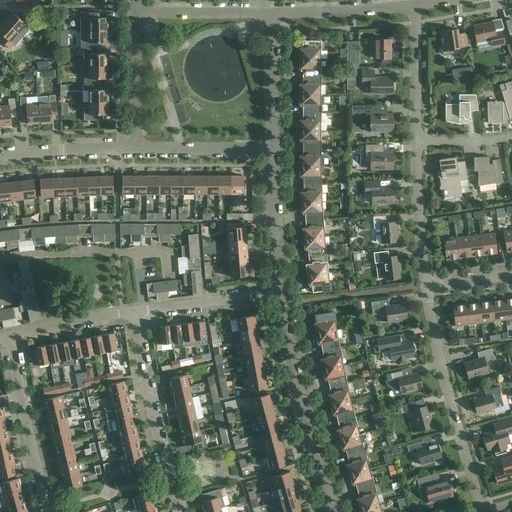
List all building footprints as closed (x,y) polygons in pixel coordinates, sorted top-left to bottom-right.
[(4,21),(18,33),(23,37),(31,29),(29,27),(33,23),(23,14),(19,19),(12,12),(4,21)] [(108,18),(99,18),(99,12),(96,12),(81,12),(81,30),(108,30),(108,18)] [(0,26),(0,32),(2,35),(4,36),(0,41),(10,49),(13,45),(15,46),(23,37),(18,33),(4,21),(0,26)] [(476,42),(477,42),(491,39),(492,46),(504,44),(502,32),(495,33),(493,23),(473,26),(476,42)] [(447,32),(447,31),(439,32),(442,51),(443,55),(454,53),(453,48),(467,46),(466,33),(458,35),(457,29),(451,30),(451,31),(447,32)] [(108,30),(81,30),(81,48),(84,48),(99,48),(99,43),(108,43),(108,30)] [(391,64),(391,59),(391,47),(393,47),(393,40),(373,40),(373,47),(375,47),(375,59),(381,59),(381,64),(391,64)] [(301,50),(301,59),(319,59),(319,51),(321,51),(321,41),(302,41),(302,50),(301,50)] [(347,54),(359,54),(359,42),(347,42),(347,50),(347,54)] [(99,54),(99,48),(84,48),(84,55),(89,55),(89,66),(108,66),(108,54),(99,54)] [(319,59),(301,59),(301,68),(302,68),(302,77),(321,77),(321,67),(319,67),(319,59)] [(84,78),(84,84),(99,84),(99,79),(108,79),(108,66),(89,66),(89,78),(84,78)] [(393,78),(374,78),(374,71),(361,71),(361,84),(370,84),(370,94),(379,94),(379,97),(393,97),(393,78)] [(321,77),(302,77),(302,86),(301,86),(301,95),(319,95),(319,87),(321,87),(321,77)] [(511,81),(500,85),(505,103),(502,103),(502,102),(496,102),(496,101),(494,101),(494,102),(487,102),(488,123),(503,123),(503,117),(509,116),(510,119),(511,118),(511,81)] [(89,91),(89,102),(108,102),(108,90),(99,90),(99,84),(84,84),(84,91),(89,91)] [(49,96),(37,97),(38,103),(39,122),(41,122),(41,124),(51,123),(51,113),(57,113),(55,95),(49,96)] [(302,113),(321,113),(321,104),(324,104),(324,95),(319,95),(301,95),(301,104),(302,104),(302,113)] [(469,112),(478,110),(476,95),(459,95),(459,104),(445,104),(445,119),(445,120),(445,121),(446,122),(447,122),(448,122),(459,125),(459,116),(463,116),(463,117),(463,118),(464,119),(465,119),(466,119),(467,119),(468,119),(468,118),(469,118),(469,117),(469,116),(469,112)] [(38,103),(27,104),(26,97),(20,98),(21,114),(27,114),(28,125),(38,124),(38,122),(39,122),(38,103)] [(9,106),(0,106),(0,125),(1,126),(1,127),(12,126),(10,116),(16,115),(14,98),(8,99),(9,106)] [(108,115),(108,102),(89,102),(89,108),(84,108),(84,121),(88,121),(88,125),(96,125),(96,121),(99,121),(99,115),(108,115)] [(385,135),(393,135),(393,115),(387,115),(387,105),(366,105),(366,115),(370,115),(370,123),(369,123),(369,125),(370,125),(370,132),(384,132),(385,135)] [(321,113),(302,113),(302,121),(301,121),(301,131),(319,131),(319,122),(321,122),(321,113)] [(302,148),(321,148),(321,139),(319,139),(319,131),(301,131),(301,140),(302,140),(302,148)] [(366,145),(366,161),(371,161),(371,169),(393,169),(393,153),(380,153),(380,145),(366,145)] [(321,148),(302,148),(303,157),(301,157),(301,166),(319,166),(324,166),(324,157),(321,157),(321,148)] [(460,181),(467,180),(465,161),(457,162),(456,157),(439,160),(441,177),(439,177),(440,186),(440,187),(439,188),(439,189),(440,189),(440,190),(441,191),(442,195),(444,194),(453,193),(454,197),(454,198),(462,197),(461,193),(460,181)] [(479,185),(495,182),(495,184),(503,183),(500,159),(492,161),(493,165),(489,165),(489,157),(474,157),(474,171),(478,171),(479,185)] [(319,166),(301,166),(301,176),(303,176),(303,185),(322,184),(321,174),(319,174),(319,166)] [(113,176),(100,177),(101,195),(113,194),(113,176)] [(122,194),(134,194),(134,176),(122,176),(122,194)] [(134,194),(146,194),(146,176),(134,176),(134,194)] [(146,194),(158,194),(158,176),(146,176),(146,194)] [(158,194),(171,194),(170,176),(158,176),(158,194)] [(183,194),(183,176),(170,176),(171,194),(183,194)] [(183,194),(195,194),(195,176),(183,176),(183,194)] [(195,194),(207,194),(207,176),(195,176),(195,194)] [(219,194),(219,176),(207,176),(207,194),(219,194)] [(219,194),(231,194),(231,176),(219,176),(219,194)] [(243,176),(231,176),(231,194),(243,194),(243,176)] [(88,177),(76,178),(77,196),(89,195),(88,177)] [(101,195),(100,177),(88,177),(89,195),(101,195)] [(64,178),(52,179),(53,197),(65,196),(64,178)] [(77,196),(76,178),(64,178),(65,196),(77,196)] [(53,197),(52,179),(40,179),(40,197),(53,197)] [(34,180),(21,181),(23,199),(36,198),(34,180)] [(23,199),(21,181),(9,183),(11,201),(23,199)] [(394,188),(378,189),(378,182),(365,182),(365,194),(372,193),(372,204),(394,203),(394,188)] [(9,183),(0,183),(0,202),(11,201),(9,183)] [(322,184),(303,185),(303,193),(302,194),(302,203),(320,202),(320,194),(322,194),(322,184)] [(320,202),(302,203),(303,212),(304,212),(305,221),(324,219),(323,210),(321,210),(320,202)] [(495,209),(496,215),(497,218),(505,216),(503,208),(495,209)] [(396,222),(386,223),(385,216),(373,217),(374,230),(381,229),(382,243),(397,242),(396,222)] [(304,230),(305,239),(323,237),(322,229),(324,229),(324,219),(305,221),(306,230),(304,230)] [(115,234),(115,224),(84,225),(85,238),(93,237),(93,242),(104,242),(104,234),(115,234)] [(150,237),(150,225),(120,224),(120,234),(130,234),(130,242),(142,242),(142,237),(150,237)] [(77,238),(85,238),(84,225),(54,227),(55,236),(65,236),(66,244),(77,243),(77,238)] [(180,225),(150,225),(150,237),(158,237),(158,242),(170,242),(170,234),(180,234),(180,225)] [(45,237),(55,236),(54,227),(24,229),(26,242),(34,241),(34,246),(45,245),(45,237)] [(227,228),(228,241),(246,239),(245,227),(239,227),(227,228)] [(18,243),(26,242),(24,229),(0,232),(0,241),(6,241),(7,249),(19,247),(18,243)] [(507,252),(511,251),(511,230),(503,232),(507,252)] [(481,235),(484,255),(497,254),(494,233),(481,235)] [(187,257),(187,265),(200,264),(197,234),(188,235),(189,246),(181,246),(182,258),(187,257)] [(471,257),(484,255),(481,235),(469,237),(471,257)] [(323,237),(305,239),(305,248),(307,248),(308,257),(327,255),(326,245),(323,245),(323,237)] [(459,258),(471,257),(469,237),(456,238),(459,258)] [(459,258),(456,238),(443,240),(446,260),(459,258)] [(228,241),(229,253),(247,251),(246,239),(228,241)] [(91,254),(115,255),(115,246),(91,246),(91,254)] [(339,246),(329,249),(331,255),(341,252),(339,246)] [(229,253),(230,265),(248,263),(247,251),(229,253)] [(373,253),(375,264),(384,262),(386,280),(400,278),(398,266),(400,265),(399,256),(388,257),(388,251),(373,253)] [(327,255),(308,257),(309,266),(307,266),(308,275),(326,273),(325,265),(328,265),(327,255)] [(19,284),(21,292),(33,290),(27,260),(18,262),(20,273),(12,274),(15,285),(19,284)] [(248,263),(230,265),(231,277),(249,276),(248,263)] [(200,264),(187,265),(188,274),(183,274),(184,285),(192,285),(193,295),(202,295),(200,264)] [(326,273),(308,275),(310,284),(311,284),(313,293),(331,291),(330,280),(327,281),(326,273)] [(178,290),(176,281),(146,284),(148,297),(156,296),(157,301),(168,299),(167,291),(178,290)] [(39,320),(33,290),(21,292),(23,301),(18,302),(19,307),(20,313),(28,311),(30,322),(39,320)] [(506,320),(511,319),(511,298),(503,300),(506,320)] [(388,300),(376,302),(371,302),(373,315),(386,313),(388,322),(407,319),(405,304),(389,307),(388,300)] [(493,321),(506,320),(503,300),(490,301),(493,321)] [(481,323),(493,321),(490,301),(478,303),(481,323)] [(465,304),(468,325),(481,323),(478,303),(465,304)] [(455,326),(468,325),(465,304),(452,306),(455,326)] [(22,319),(20,313),(19,307),(0,310),(0,320),(2,320),(3,328),(14,326),(13,321),(22,319)] [(317,334),(335,331),(333,323),(336,322),(334,312),(316,315),(317,324),(315,325),(317,334)] [(236,318),(239,331),(256,328),(254,315),(236,318)] [(207,339),(205,321),(193,323),(195,340),(207,339)] [(195,340),(193,323),(182,324),(184,341),(185,347),(196,346),(195,340)] [(208,324),(211,336),(217,335),(215,323),(208,324)] [(185,347),(184,341),(182,324),(170,326),(173,343),(172,343),(173,349),(185,347)] [(161,344),(172,343),(173,343),(170,326),(159,327),(161,344)] [(239,331),(241,343),(259,339),(256,328),(239,331)] [(335,331),(317,334),(318,343),(320,342),(322,351),(340,348),(338,338),(336,338),(335,331)] [(114,333),(102,335),(106,352),(117,350),(114,333)] [(360,333),(352,334),(353,342),(362,341),(360,333)] [(95,354),(106,352),(102,335),(91,337),(95,354)] [(392,361),(397,360),(398,365),(406,363),(405,358),(415,356),(411,340),(400,343),(398,336),(372,341),(374,353),(390,350),(392,361)] [(83,357),(95,354),(91,337),(80,339),(83,357)] [(72,359),(83,357),(80,339),(69,342),(72,359)] [(241,343),(243,354),(261,351),(259,339),(241,343)] [(61,361),(72,359),(69,342),(58,344),(61,361)] [(58,344),(46,346),(50,363),(61,361),(58,344)] [(38,365),(50,363),(46,346),(35,348),(38,365)] [(340,348),(322,351),(324,360),(322,360),(324,369),(341,366),(340,358),(342,357),(340,348)] [(477,353),(479,359),(464,363),(469,379),(488,373),(484,359),(493,356),(491,349),(477,353)] [(243,354),(245,366),(263,363),(261,351),(243,354)] [(245,366),(247,378),(265,375),(263,363),(245,366)] [(341,366),(324,369),(325,378),(327,378),(329,387),(347,382),(345,373),(343,373),(341,366)] [(504,370),(502,376),(508,379),(511,373),(504,370)] [(111,380),(115,379),(123,377),(122,371),(110,374),(111,380)] [(418,373),(403,377),(402,371),(386,375),(388,385),(393,388),(399,386),(401,394),(422,389),(418,373)] [(169,378),(172,390),(189,386),(186,375),(169,378)] [(265,375),(247,378),(250,390),(267,387),(265,375)] [(110,397),(127,393),(125,382),(125,381),(107,385),(107,386),(108,386),(110,397)] [(347,382),(329,387),(331,395),(329,396),(331,405),(349,400),(347,393),(349,392),(347,382)] [(65,384),(54,387),(56,393),(67,391),(65,384)] [(325,384),(316,388),(320,394),(328,390),(325,384)] [(189,386),(172,390),(174,401),(191,397),(189,386)] [(56,393),(54,387),(43,390),(44,396),(56,393)] [(484,391),(486,397),(473,400),(477,413),(495,408),(492,395),(500,393),(499,387),(484,391)] [(110,397),(113,408),(130,404),(127,393),(110,397)] [(251,399),(255,411),(272,406),(269,394),(251,399)] [(46,412),(63,408),(61,397),(62,397),(61,396),(43,400),(43,401),(44,401),(46,412)] [(174,401),(177,412),(194,408),(191,397),(174,401)] [(349,400),(331,405),(333,414),(335,413),(337,422),(355,417),(353,408),(351,408),(349,400)] [(403,405),(405,412),(412,411),(418,432),(432,428),(426,406),(417,409),(415,402),(403,405)] [(205,403),(198,406),(200,412),(207,409),(205,403)] [(130,404),(113,408),(115,419),(132,415),(130,404)] [(272,406),(255,411),(258,422),(275,418),(272,406)] [(46,412),(49,423),(66,419),(63,408),(46,412)] [(177,412),(178,417),(179,423),(196,419),(194,408),(177,412)] [(115,419),(118,430),(135,426),(132,415),(115,419)] [(355,417),(337,422),(340,430),(338,431),(340,440),(358,435),(356,427),(358,427),(355,417)] [(258,422),(261,434),(278,430),(275,418),(258,422)] [(508,448),(506,444),(510,443),(506,431),(511,429),(511,418),(496,424),(498,430),(483,434),(487,450),(492,449),(493,453),(494,452),(495,456),(507,452),(506,449),(508,448)] [(49,423),(52,434),(69,430),(66,419),(49,423)] [(179,423),(182,434),(199,430),(196,419),(179,423)] [(229,443),(225,425),(218,426),(219,430),(218,431),(222,444),(229,443)] [(118,430),(120,441),(137,437),(135,426),(118,430)] [(0,431),(0,443),(9,441),(6,430),(0,431)] [(52,434),(54,445),(71,441),(69,430),(52,434)] [(199,431),(199,430),(182,434),(184,446),(188,445),(190,452),(207,448),(203,430),(199,431)] [(278,430),(261,434),(264,446),(281,441),(278,430)] [(362,434),(358,435),(340,440),(343,449),(344,448),(347,457),(365,451),(362,443),(365,442),(362,434)] [(137,437),(120,441),(123,452),(140,449),(137,437)] [(9,441),(0,443),(0,454),(11,452),(9,441)] [(54,445),(57,456),(74,452),(71,441),(54,445)] [(264,446),(267,457),(284,453),(281,441),(264,446)] [(437,443),(424,447),(422,441),(407,446),(408,452),(416,450),(421,465),(442,459),(437,443)] [(391,453),(388,444),(382,446),(385,455),(391,453)] [(123,452),(125,464),(142,460),(140,449),(123,452)] [(113,459),(122,456),(121,451),(111,454),(113,459)] [(365,451),(347,457),(349,465),(348,466),(350,474),(367,469),(365,462),(368,461),(365,451)] [(0,454),(0,466),(14,463),(11,452),(0,454)] [(74,452),(57,456),(59,467),(76,463),(74,452)] [(287,465),(284,453),(267,457),(270,469),(287,465)] [(511,455),(500,459),(502,465),(493,468),(497,484),(511,479),(511,455)] [(142,460),(125,464),(128,474),(127,474),(127,475),(146,471),(145,470),(142,460)] [(0,478),(17,475),(17,474),(16,474),(14,463),(0,466),(0,478)] [(59,467),(62,478),(79,474),(76,463),(59,467)] [(391,478),(398,476),(394,464),(387,466),(391,478)] [(357,491),(375,486),(372,476),(370,477),(367,469),(350,474),(353,483),(354,483),(357,491)] [(276,489),(293,484),(289,472),(272,477),(276,489)] [(64,489),(64,490),(82,486),(82,485),(81,485),(79,474),(62,478),(64,489)] [(432,474),(417,479),(420,492),(426,490),(430,504),(438,501),(438,500),(452,496),(448,480),(435,484),(432,474)] [(1,484),(4,495),(21,490),(18,480),(18,479),(0,483),(0,485),(1,484)] [(276,489),(279,500),(296,495),(293,484),(276,489)] [(360,509),(378,504),(375,496),(378,495),(375,486),(357,491),(359,499),(358,500),(360,509)] [(200,502),(202,508),(203,511),(207,511),(221,508),(225,507),(220,489),(202,494),(204,501),(200,502)] [(4,495),(7,506),(24,501),(21,490),(4,495)] [(138,509),(155,504),(151,493),(152,493),(152,492),(134,497),(134,498),(135,498),(138,509)] [(300,507),(296,495),(279,500),(282,511),(300,507)] [(8,511),(26,511),(24,501),(7,506),(8,511)]
